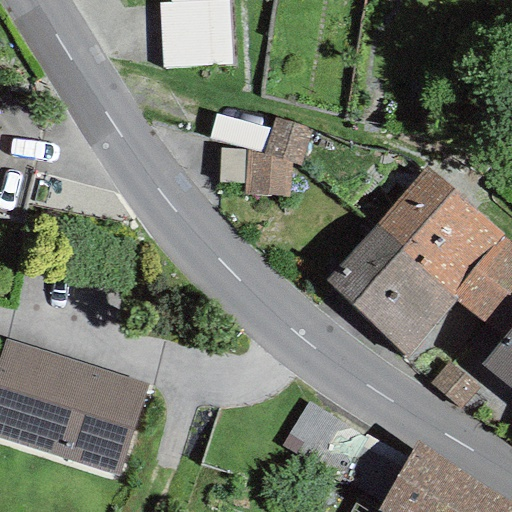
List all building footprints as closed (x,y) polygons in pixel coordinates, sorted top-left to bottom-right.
[(233,0),(164,0),(168,62),(236,58),(233,0)] [(501,237),(503,235),(425,167),(377,225),(451,296),(501,237)] [(451,296),(377,225),(325,282),(407,357),(457,301),(451,296)] [(502,339),(511,327),(511,246),(501,237),(451,296),(457,301),(502,339)] [(511,327),(502,339),(481,365),(511,391),(511,327)] [(146,385),(4,339),(0,352),(0,439),(116,477),(146,385)] [(311,396),(291,438),(321,452),(340,409),(311,396)] [(511,511),(511,500),(416,442),(377,511),(379,511),(511,511)]
